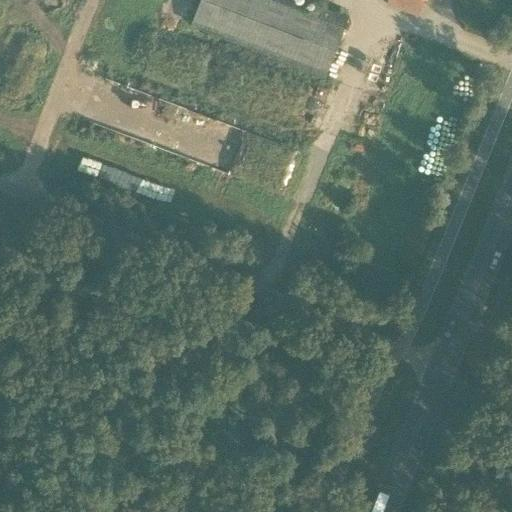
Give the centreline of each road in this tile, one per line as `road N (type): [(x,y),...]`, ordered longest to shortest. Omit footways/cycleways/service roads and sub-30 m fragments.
road 1 (unclassified): [(440,371),(0,176)]
road 2 (primary): [(440,371),(511,196)]
road 3 (primary): [(382,511),(440,371)]
